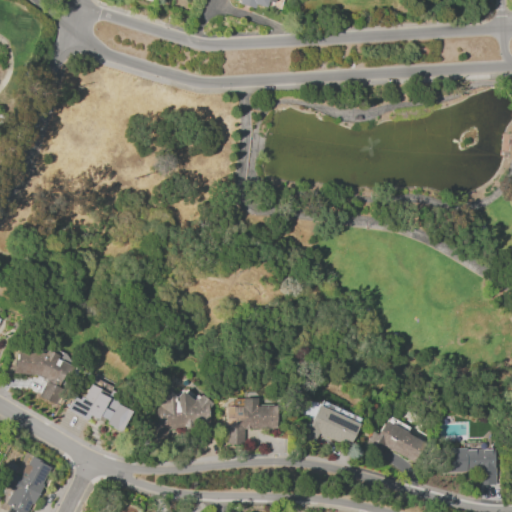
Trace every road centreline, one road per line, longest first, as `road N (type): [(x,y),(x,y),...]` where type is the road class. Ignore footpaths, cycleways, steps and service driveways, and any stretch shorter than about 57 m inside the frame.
road 1 (tertiary): [(69,26),(108,56),(197,84),(511,65)]
road 2 (tertiary): [(511,29),(206,46),(75,6)]
road 3 (residential): [(511,511),(456,506),(294,463),(114,471)]
road 4 (residential): [(114,471),(182,497),(294,499),(379,511)]
road 5 (residential): [(76,0),(24,170),(0,211)]
road 6 (residential): [(114,471),(0,405)]
